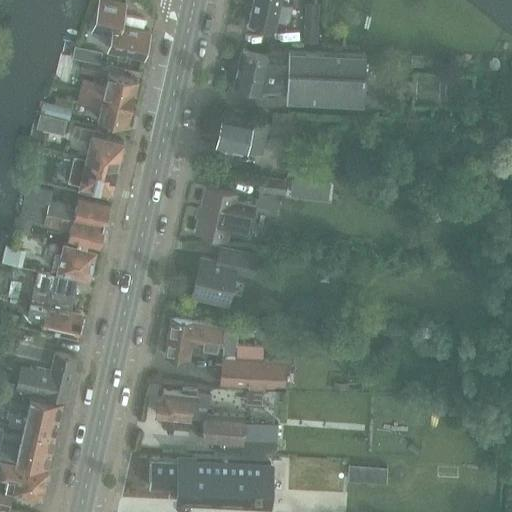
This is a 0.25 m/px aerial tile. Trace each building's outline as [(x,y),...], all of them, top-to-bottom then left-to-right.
[(91,30),(110,34),(107,48),(142,56),(148,30),(119,23),(124,2),(114,0),(97,0),(96,10),(93,12),(92,16),(93,20),(91,30)] [(251,0),(247,23),(275,29),(277,20),(289,22),(292,6),(281,3),(281,0),(251,0)] [(319,2),(305,2),(303,42),(318,42),(319,2)] [(91,48),(88,60),(99,62),(102,51),(91,48)] [(262,90),(284,88),(286,59),(268,58),(269,53),(240,48),(232,84),(233,84),(262,90)] [(286,59),(284,88),(285,88),(285,100),(363,104),(365,54),(287,50),(287,51),(287,59),(286,59)] [(269,53),(268,58),(286,59),(287,59),(287,51),(269,51),(268,53),(269,53)] [(99,64),(82,60),(80,71),(97,74),(99,64)] [(83,77),(79,91),(80,91),(111,99),(133,104),(138,80),(107,73),(104,82),(83,77)] [(127,125),(133,104),(111,99),(80,91),(79,91),(77,103),(98,108),(96,118),(127,125)] [(44,112),(49,113),(71,119),(74,108),(52,102),(47,100),(44,112)] [(272,122),(271,125),(268,125),(266,133),(295,135),(296,113),(284,112),(272,112),(272,122)] [(220,113),(214,145),(246,152),(262,152),(266,133),(268,125),(269,122),(267,121),(252,121),(253,120),(220,113)] [(60,128),(62,119),(48,116),(46,124),(60,128)] [(80,183),(111,191),(118,161),(121,161),(125,146),(122,146),(123,141),(92,133),(94,129),(74,124),(70,136),(90,141),(86,158),(81,175),(62,171),(59,183),(79,188),(80,183)] [(300,173),(301,152),(283,151),(282,172),(300,173)] [(44,180),(46,169),(32,166),(30,177),(44,180)] [(286,179),(259,176),(257,191),(284,194),(286,179)] [(292,177),(290,194),(329,198),(330,181),(292,177)] [(18,217),(19,217),(16,228),(29,231),(32,220),(43,222),(43,221),(51,223),(51,224),(63,227),(64,223),(72,224),(69,238),(98,245),(108,202),(79,195),(75,209),(68,207),(69,202),(56,199),(56,201),(48,199),(51,188),(26,182),(18,217)] [(205,187),(194,232),(226,239),(228,233),(248,237),(256,204),(235,199),(236,194),(205,187)] [(448,192),(432,200),(441,219),(457,211),(448,192)] [(50,268),(57,270),(88,277),(94,250),(63,243),(61,253),(55,251),(50,268)] [(21,265),(25,249),(6,245),(2,261),(21,265)] [(201,256),(193,294),(227,302),(234,269),(253,273),(257,254),(221,247),(218,260),(201,256)] [(77,279),(25,267),(23,277),(35,280),(28,313),(39,316),(37,326),(41,327),(41,328),(75,336),(80,313),(70,311),(77,279)] [(170,315),(164,355),(177,357),(188,359),(188,357),(190,344),(218,348),(218,346),(223,346),(223,356),(226,356),(235,357),(262,359),(263,352),(263,345),(236,344),(239,328),(222,325),(222,324),(170,315)] [(67,400),(77,357),(53,351),(49,370),(20,363),(14,388),(67,400)] [(213,365),(212,374),(219,374),(219,382),(247,383),(262,384),(274,385),(289,385),(290,364),(290,361),(262,359),(235,357),(226,356),(223,356),(220,356),(220,357),(220,365),(213,365)] [(333,382),(333,389),(347,389),(361,389),(362,371),(348,371),(347,383),(333,382)] [(156,396),(154,415),(191,418),(191,414),(202,415),(200,440),(242,443),(241,452),(261,453),(275,454),(275,453),(276,440),(277,422),(244,420),(244,414),(207,410),(207,406),(209,406),(210,393),(197,391),(198,387),(182,386),(181,391),(161,389),(161,396),(156,396)] [(0,404),(58,419),(62,403),(31,395),(29,403),(0,396),(0,404)] [(0,413),(25,420),(23,427),(55,434),(58,419),(0,404),(0,413)] [(0,438),(51,451),(55,434),(23,427),(21,435),(0,429),(0,438)] [(0,456),(16,459),(47,467),(51,451),(0,438),(0,456)] [(151,459),(150,486),(176,488),(175,500),(196,502),(271,506),(273,463),(177,457),(176,460),(151,459)] [(0,469),(8,472),(3,494),(0,493),(0,508),(8,510),(12,492),(41,499),(47,471),(0,460),(0,469)] [(386,483),(387,467),(349,464),(348,480),(386,483)]
